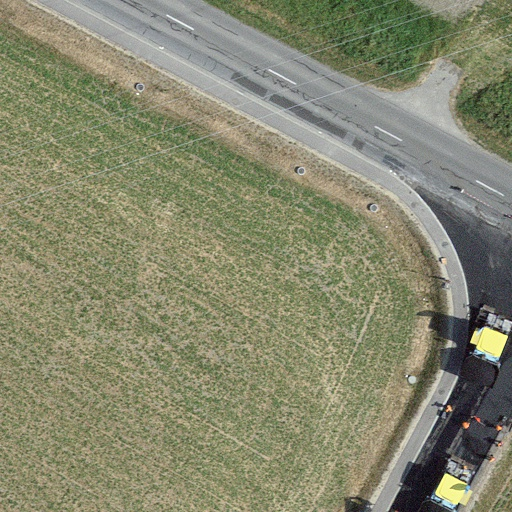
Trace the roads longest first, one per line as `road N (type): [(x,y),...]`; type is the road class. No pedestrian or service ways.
road 1 (secondary): [(131,0),(511,203)]
road 2 (tertiary): [(425,511),(511,341)]
